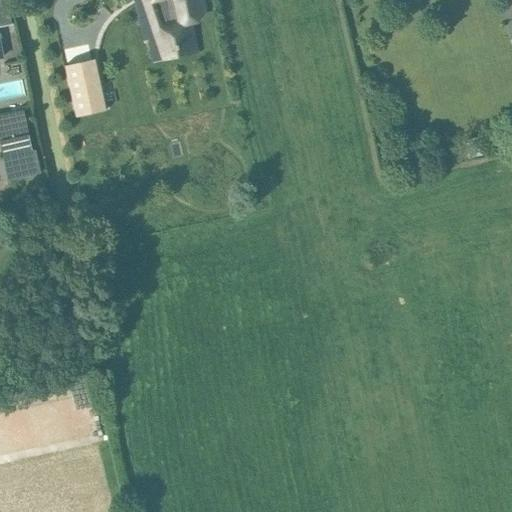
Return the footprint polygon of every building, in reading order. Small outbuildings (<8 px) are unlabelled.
[(0,0),(0,56),(2,56),(0,44),(0,24),(9,23),(5,0),(0,0)] [(139,0),(161,61),(199,54),(193,25),(198,24),(206,11),(207,11),(204,0),(139,0)] [(113,55),(118,77),(132,74),(126,52),(113,55)] [(95,61),(64,67),(74,113),(105,107),(95,61)] [(23,111),(0,116),(0,146),(2,157),(29,151),(26,135),(28,135),(23,111)] [(482,136),(464,140),(468,158),(486,154),(482,136)]
